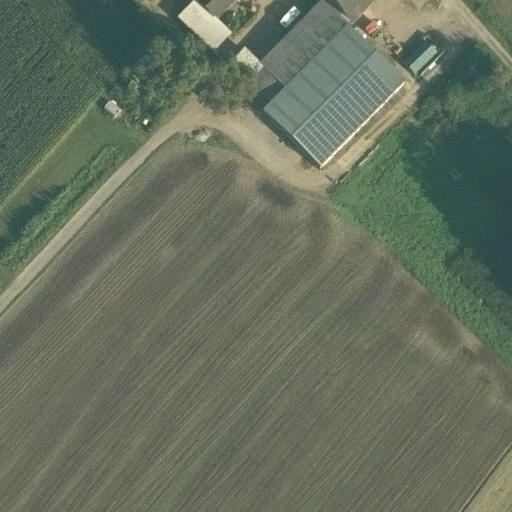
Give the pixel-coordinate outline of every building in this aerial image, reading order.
[(129,0),(140,9),(148,1),(146,0),(129,0)] [(200,0),(180,22),(213,56),(230,38),(216,24),(240,0),(200,0)] [(374,5),(368,0),(319,0),(323,3),(350,30),(374,5)] [(323,3),(259,67),(285,94),(347,32),(350,30),(323,3)] [(347,32),(285,94),(267,112),(264,115),(319,170),(403,87),(347,32)] [(425,45),(401,63),(412,78),(436,60),(425,45)] [(227,71),(267,112),(285,94),(259,67),(246,54),(227,71)]
